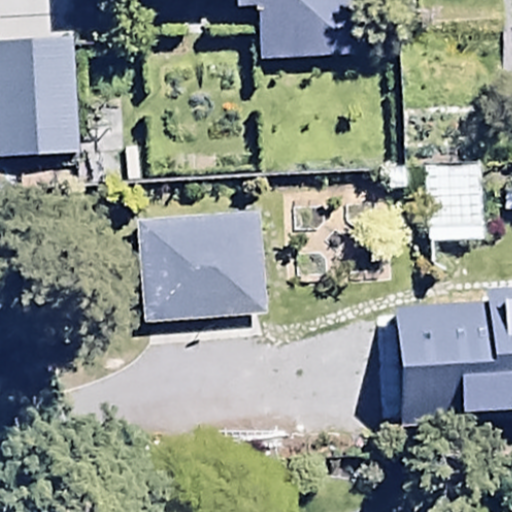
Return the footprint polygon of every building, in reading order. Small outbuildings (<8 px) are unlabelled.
[(88,0),(89,10),(233,6),(233,25),(255,25),(256,70),(348,67),(346,0),(88,0)] [(77,53),(0,53),(0,170),(82,167),(77,53)] [(425,197),(427,251),(490,250),(490,196),(425,197)] [(259,224),(136,232),(142,340),(265,332),(259,224)] [(511,293),(485,294),(489,432),(511,431),(511,293)]
